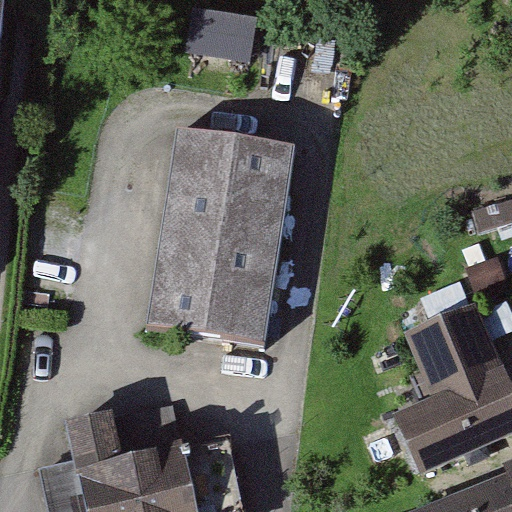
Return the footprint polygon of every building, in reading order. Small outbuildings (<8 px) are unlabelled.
[(259,31),(202,21),(195,62),(251,72),(259,31)] [(298,162),(172,145),(145,346),(271,363),(298,162)] [(511,425),(472,321),(401,348),(425,412),(388,426),(409,482),(511,443),(511,425)] [(128,420),(62,433),(70,474),(46,478),(52,511),(251,511),(237,439),(135,459),(128,420)] [(511,511),(511,473),(420,511),(511,511)]
